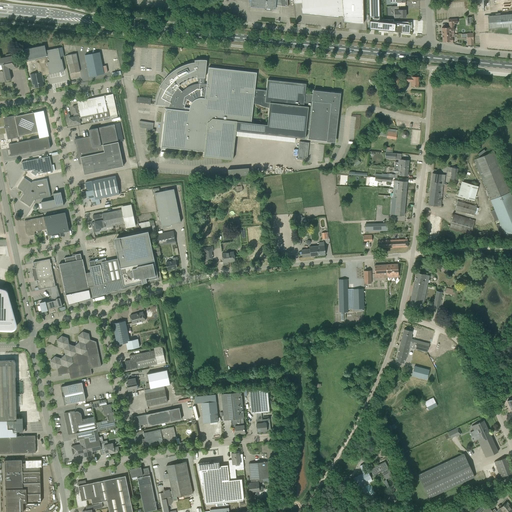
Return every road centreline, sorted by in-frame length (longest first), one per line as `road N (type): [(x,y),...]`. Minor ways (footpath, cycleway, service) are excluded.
road 1 (primary): [(511,66),(56,16)]
road 2 (unclassified): [(101,309),(221,273),(411,254)]
road 3 (residential): [(428,43),(192,10)]
road 4 (unclassified): [(15,253),(80,233),(53,96)]
road 5 (unclassified): [(318,484),(364,408),(399,314)]
road 6 (unclassified): [(511,443),(456,340),(399,314)]
road 7 (residential): [(411,254),(429,76)]
road 8 (unclassified): [(130,457),(101,309)]
road 9 (unclassified): [(130,457),(272,437)]
road 10 (unclassified): [(57,472),(31,344)]
